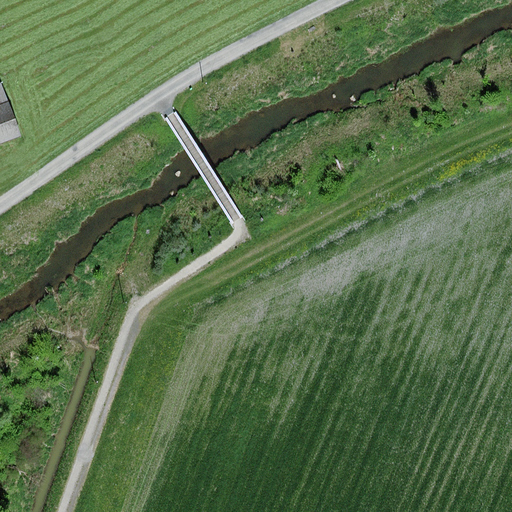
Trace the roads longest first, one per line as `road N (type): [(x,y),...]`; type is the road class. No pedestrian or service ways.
road 1 (track): [(0,210),(175,91),(349,0)]
road 2 (track): [(64,511),(131,313)]
